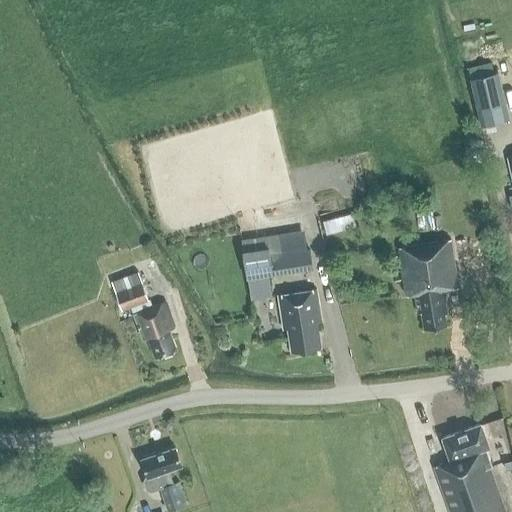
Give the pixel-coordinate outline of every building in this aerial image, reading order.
[(508,119),(497,72),(470,79),(481,125),(508,119)] [(325,235),(354,227),(351,214),(322,222),(325,235)] [(421,313),(423,330),(446,327),(444,315),(447,315),(443,291),(458,288),(450,240),(399,248),(406,294),(414,292),(417,314),(421,313)] [(246,277),(312,267),(309,250),(294,252),(293,244),(242,252),(246,277)] [(460,263),(463,287),(486,284),(482,260),(460,263)] [(115,293),(121,312),(148,302),(141,284),(137,273),(111,283),(115,293)] [(287,329),(291,351),(320,346),(317,324),(321,324),(316,289),(278,295),(283,330),(287,329)] [(212,313),(221,311),(218,292),(208,294),(212,313)] [(147,338),(154,358),(176,350),(168,330),(173,328),(163,303),(133,314),(142,340),(147,338)] [(485,449),(488,448),(480,424),(441,438),(450,461),(433,467),(449,511),(504,511),(489,468),(491,467),(485,449)] [(151,492),(160,489),(167,511),(168,511),(187,506),(179,482),(171,484),(167,471),(181,466),(175,448),(141,459),(147,477),(145,477),(143,481),(146,490),(151,492)]
